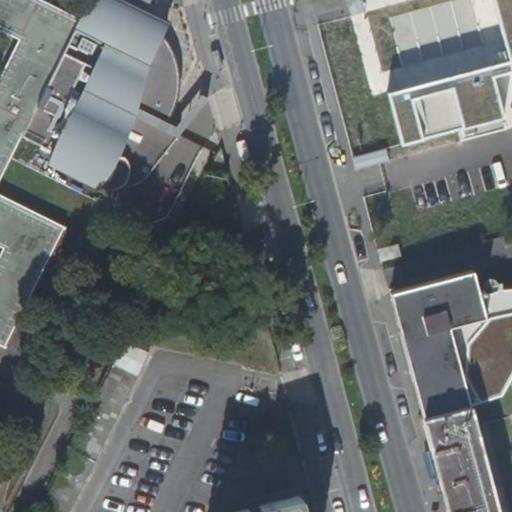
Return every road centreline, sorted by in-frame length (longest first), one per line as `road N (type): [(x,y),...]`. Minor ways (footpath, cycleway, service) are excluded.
road 1 (secondary): [(412,511),(270,0)]
road 2 (secondary): [(223,0),(361,511)]
